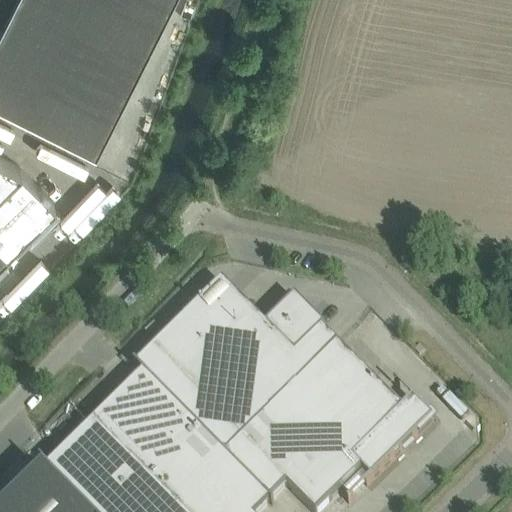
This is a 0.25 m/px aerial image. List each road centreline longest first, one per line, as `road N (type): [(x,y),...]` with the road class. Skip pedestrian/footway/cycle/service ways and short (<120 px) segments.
road 1 (unclassified): [(511,406),(356,257),(216,228)]
road 2 (track): [(194,221),(268,0)]
